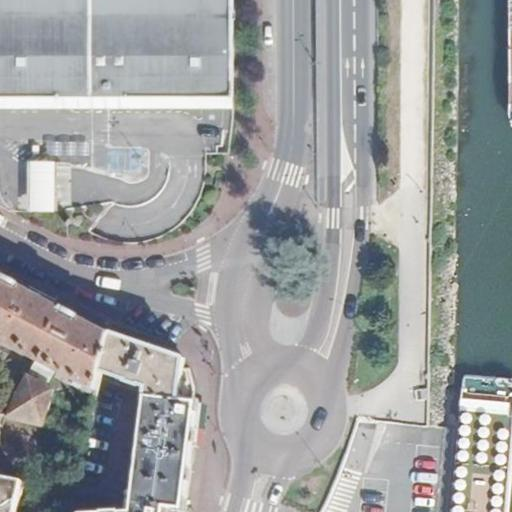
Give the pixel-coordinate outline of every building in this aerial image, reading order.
[(0,0),(0,112),(229,113),(229,0),(0,0)] [(54,218),(54,166),(26,166),(26,218),(54,218)] [(113,335),(0,270),(0,338),(43,364),(60,373),(99,396),(104,376),(113,335)] [(189,359),(113,335),(104,376),(149,389),(148,396),(184,401),(189,367),(189,359)] [(43,364),(35,385),(51,392),(60,373),(43,364)] [(192,371),(189,367),(184,401),(193,402),(195,391),(192,371)] [(9,418),(52,429),(61,397),(51,392),(35,385),(23,379),(9,418)] [(159,511),(160,508),(173,508),(185,508),(197,402),(193,402),(184,401),(148,396),(132,505),(82,505),(81,511),(159,511)] [(0,511),(29,511),(30,509),(35,485),(3,479),(3,476),(2,473),(1,471),(0,470),(0,511)]
